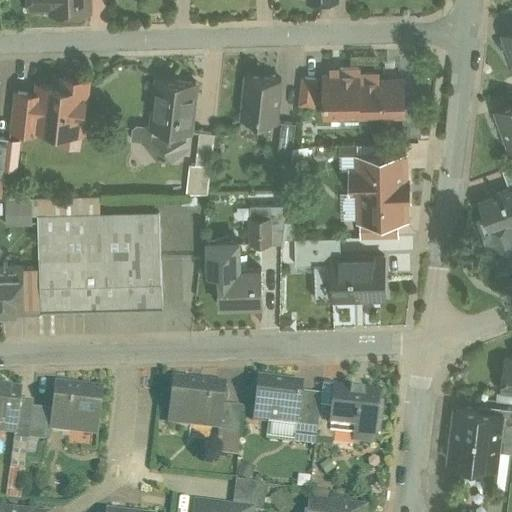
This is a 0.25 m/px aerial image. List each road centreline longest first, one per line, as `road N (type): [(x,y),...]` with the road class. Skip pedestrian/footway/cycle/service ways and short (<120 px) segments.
road 1 (residential): [(0,46),(468,33)]
road 2 (residential): [(0,356),(431,340)]
road 3 (residential): [(431,340),(468,33)]
road 4 (residential): [(405,511),(431,340)]
road 5 (unknown): [(69,354),(72,476)]
